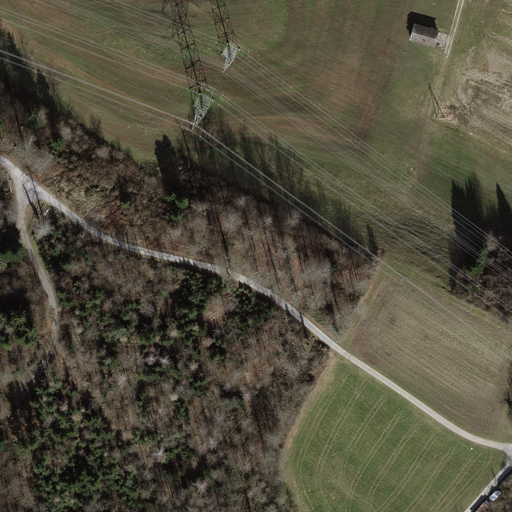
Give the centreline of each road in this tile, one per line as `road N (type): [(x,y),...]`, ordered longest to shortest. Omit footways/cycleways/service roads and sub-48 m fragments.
road 1 (track): [(0,157),(99,236),(241,278),(466,438),(511,450)]
road 2 (track): [(26,181),(20,231),(56,305),(58,333),(22,400)]
road 3 (track): [(461,0),(427,126)]
